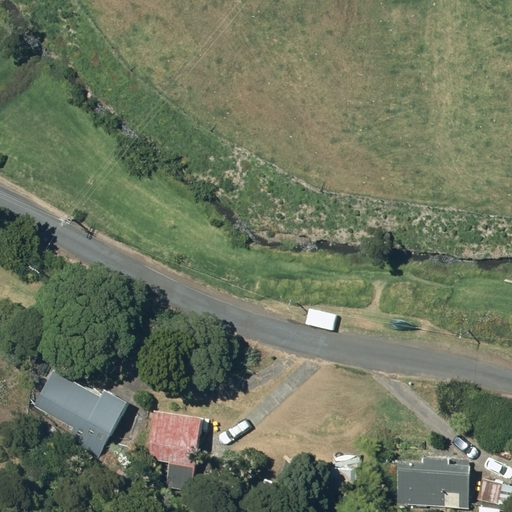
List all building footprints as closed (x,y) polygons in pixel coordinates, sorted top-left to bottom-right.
[(57,368),(36,405),(75,427),(69,438),(98,456),(133,401),(109,388),(104,395),(57,368)] [(207,417),(158,408),(150,459),(171,462),(168,486),(194,490),(207,417)] [(354,452),(333,451),(332,467),(336,468),(336,482),(349,483),(350,468),(353,468),(354,452)] [(475,462),(471,462),(472,459),(455,458),(455,455),(426,453),(425,460),(402,459),(399,503),(472,508),(475,462)] [(132,495),(142,481),(125,469),(115,483),(132,495)] [(498,503),(504,484),(495,481),(486,478),(480,498),(498,503)]
